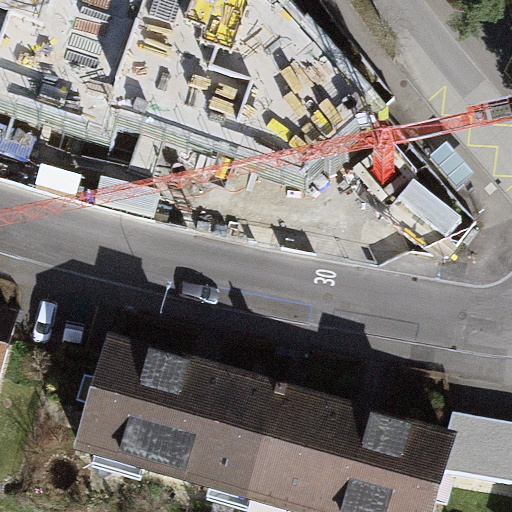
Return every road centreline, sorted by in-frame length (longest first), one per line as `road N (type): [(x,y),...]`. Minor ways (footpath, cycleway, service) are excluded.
road 1 (residential): [(511,315),(231,274),(0,217)]
road 2 (residential): [(511,158),(386,0)]
